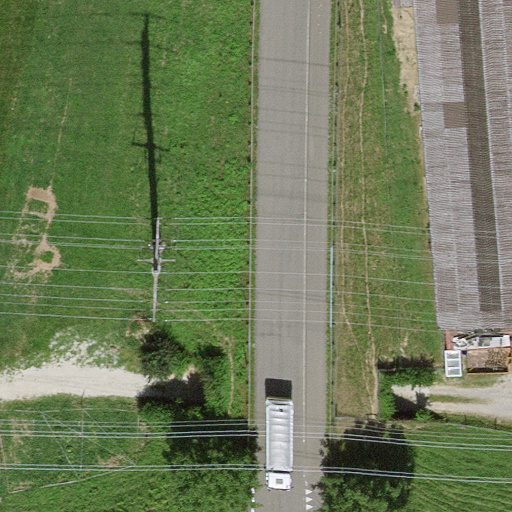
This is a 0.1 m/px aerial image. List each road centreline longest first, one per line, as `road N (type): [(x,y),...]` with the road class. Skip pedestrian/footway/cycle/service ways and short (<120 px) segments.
road 1 (track): [(0,399),(215,381),(511,398)]
road 2 (unclassified): [(286,0),(281,511)]
